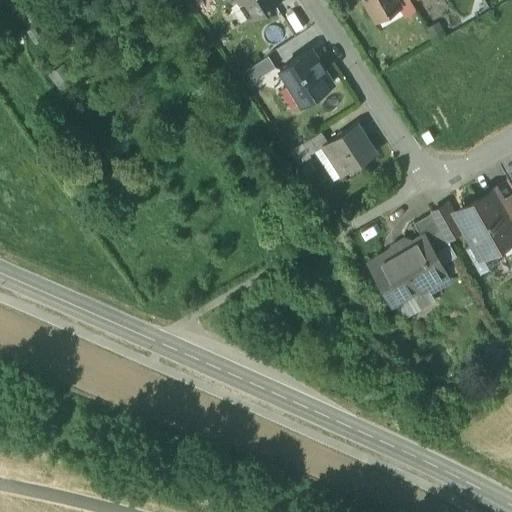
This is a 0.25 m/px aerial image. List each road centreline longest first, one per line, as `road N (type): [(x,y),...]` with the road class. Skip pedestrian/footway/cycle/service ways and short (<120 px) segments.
road 1 (secondary): [(511,506),(350,427),(0,279)]
road 2 (residential): [(314,0),(432,181)]
road 3 (residential): [(432,181),(326,241)]
